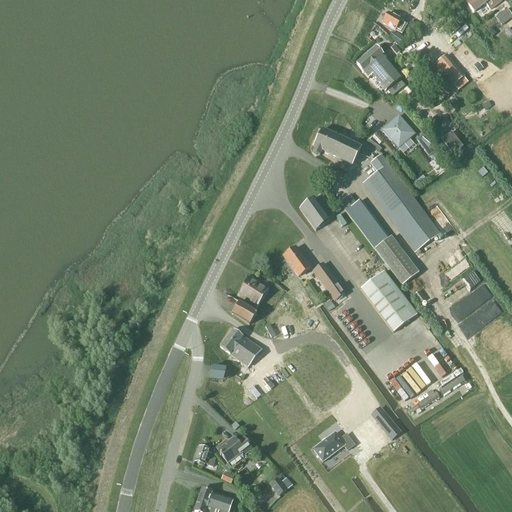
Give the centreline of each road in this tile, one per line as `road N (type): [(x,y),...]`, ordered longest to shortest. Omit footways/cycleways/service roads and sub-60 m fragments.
road 1 (tertiary): [(187,330),(340,0)]
road 2 (tertiary): [(187,330),(139,444),(122,511)]
road 3 (residential): [(159,511),(197,360),(187,330)]
